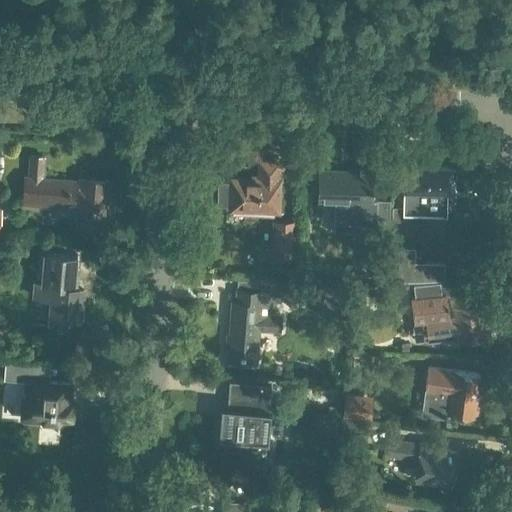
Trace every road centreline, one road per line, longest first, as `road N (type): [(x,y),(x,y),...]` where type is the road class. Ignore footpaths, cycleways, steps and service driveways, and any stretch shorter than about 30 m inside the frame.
road 1 (residential): [(143,511),(176,97)]
road 2 (residential): [(176,97),(501,104)]
road 3 (residential): [(0,91),(176,97)]
